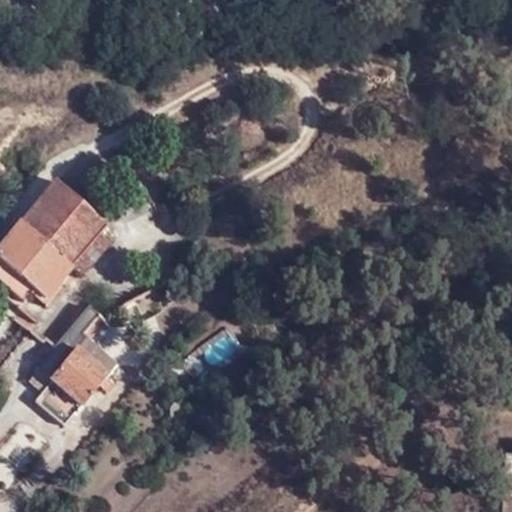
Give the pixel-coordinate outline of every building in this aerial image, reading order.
[(127,134),(154,127),(147,103),(121,110),(127,134)] [(58,179),(0,248),(0,280),(27,303),(37,291),(47,298),(48,296),(52,300),(78,269),(88,277),(115,244),(105,235),(113,226),(58,179)] [(97,310),(89,305),(38,368),(53,380),(42,393),(37,400),(62,424),(117,361),(90,339),(106,322),(94,315),(97,310)] [(0,332),(0,372),(29,336),(12,319),(0,332)] [(53,380),(38,368),(28,380),(42,393),(53,380)]
